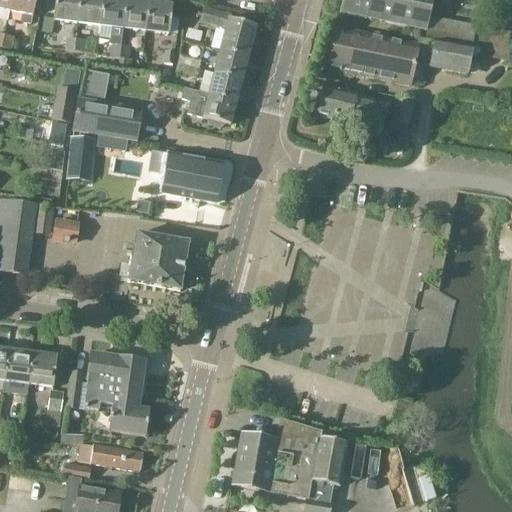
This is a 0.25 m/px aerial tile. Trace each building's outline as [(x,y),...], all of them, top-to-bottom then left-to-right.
[(0,0),(0,21),(6,23),(8,12),(10,13),(12,0),(0,0)] [(35,0),(12,0),(10,13),(23,15),(22,23),(30,25),(32,17),(35,0)] [(55,0),(53,21),(76,24),(79,0),(55,0)] [(102,0),(79,0),(76,24),(100,27),(102,0)] [(109,47),(111,47),(120,48),(122,30),(126,1),(116,0),(102,0),(100,27),(111,28),(109,47)] [(475,28),(429,18),(433,0),(343,0),(341,12),(425,30),(423,39),(471,46),(475,28)] [(122,30),(145,33),(148,4),(126,1),(122,30)] [(172,7),(148,4),(145,33),(168,35),(170,19),(172,7)] [(187,7),(185,16),(191,17),(193,9),(187,7)] [(224,29),(219,51),(247,59),(255,27),(229,20),(230,17),(202,9),(199,22),(224,29)] [(336,28),(327,70),(410,87),(414,64),(467,74),(471,50),(418,39),(417,45),(336,28)] [(2,50),(10,52),(13,39),(4,37),(2,50)] [(64,53),(73,54),(74,41),(65,39),(64,53)] [(74,41),(73,54),(82,55),(83,42),(74,41)] [(111,47),(110,59),(119,60),(120,48),(111,47)] [(119,60),(128,61),(128,56),(129,49),(120,48),(119,60)] [(241,81),(247,59),(219,51),(213,74),(241,81)] [(165,53),(163,71),(171,72),(173,54),(165,53)] [(179,58),(178,65),(198,70),(200,63),(179,58)] [(178,65),(175,74),(196,79),(198,70),(178,65)] [(80,102),(102,105),(107,77),(85,74),(80,102)] [(235,102),(241,81),(213,74),(207,95),(235,102)] [(355,93),(323,85),(315,116),(348,124),(348,121),(381,129),(388,103),(355,95),(355,93)] [(229,126),(235,102),(207,95),(184,89),(181,102),(196,106),(194,116),(206,120),(208,126),(220,129),(225,125),(229,126)] [(55,99),(73,102),(74,94),(56,91),(55,99)] [(397,98),(391,122),(408,126),(414,102),(397,98)] [(69,125),(73,102),(55,99),(51,122),(69,125)] [(140,111),(102,105),(80,102),(77,101),(72,132),(84,134),(92,135),(122,140),(135,142),(140,111)] [(67,126),(54,124),(51,146),(64,148),(67,126)] [(72,132),(66,172),(86,175),(92,135),(84,134),(72,132)] [(48,171),(61,173),(64,153),(51,151),(48,171)] [(165,154),(161,176),(217,186),(221,165),(165,154)] [(213,204),(217,186),(161,176),(158,194),(213,204)] [(0,201),(0,274),(26,278),(35,208),(36,206),(0,201)] [(53,205),(38,203),(34,232),(48,234),(53,205)] [(54,223),(52,242),(66,244),(67,242),(74,243),(76,226),(54,223)] [(187,244),(135,235),(126,283),(178,292),(187,244)] [(3,382),(3,384),(2,394),(12,395),(13,385),(27,387),(31,354),(7,351),(3,382)] [(55,357),(31,354),(27,387),(51,390),(55,357)] [(87,356),(84,381),(119,385),(123,357),(119,357),(118,355),(115,354),(112,354),(109,354),(109,358),(87,355),(87,356)] [(123,357),(119,385),(117,402),(139,405),(142,383),(145,383),(145,375),(147,374),(148,372),(149,371),(149,367),(149,366),(149,364),(147,360),(145,358),(143,357),(142,356),(138,356),(135,356),(133,357),(131,358),(123,357)] [(97,407),(110,408),(116,409),(117,402),(119,385),(84,381),(83,385),(85,385),(81,412),(97,414),(97,407)] [(67,383),(64,409),(78,411),(80,386),(67,383)] [(56,442),(62,396),(50,395),(45,428),(51,429),(50,441),(56,442)] [(117,402),(116,409),(110,408),(106,434),(144,439),(148,411),(138,410),(139,405),(117,402)] [(0,436),(8,437),(10,423),(0,422),(0,436)] [(274,441),(238,435),(229,489),(266,496),(267,495),(303,502),(306,503),(309,483),(310,483),(319,439),(320,434),(278,422),(274,441)] [(59,446),(78,447),(82,447),(83,437),(60,436),(59,446)] [(310,483),(332,488),(339,489),(347,445),(319,439),(310,483)] [(91,448),(82,447),(78,447),(76,464),(89,466),(89,467),(138,475),(141,454),(91,446),(91,448)] [(61,479),(87,483),(90,470),(63,465),(61,479)] [(309,483),(306,503),(328,507),(329,505),(332,488),(310,483),(309,483)] [(77,489),(72,511),(115,511),(118,495),(77,489)] [(328,507),(306,503),(303,502),(302,511),(328,511),(330,505),(329,505),(328,507)]
